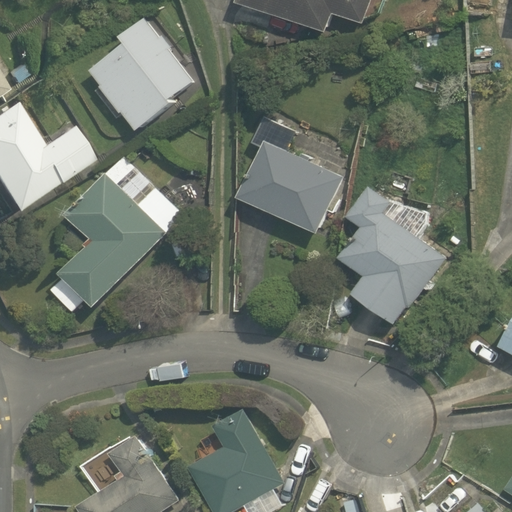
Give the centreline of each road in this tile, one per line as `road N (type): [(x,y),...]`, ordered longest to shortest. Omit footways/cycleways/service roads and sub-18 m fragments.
road 1 (residential): [(0,392),(216,350),(300,367),(355,397),(378,423)]
road 2 (unknown): [(511,238),(414,370),(355,397)]
